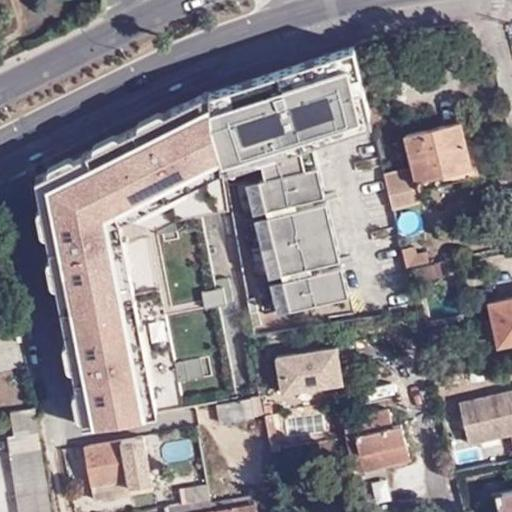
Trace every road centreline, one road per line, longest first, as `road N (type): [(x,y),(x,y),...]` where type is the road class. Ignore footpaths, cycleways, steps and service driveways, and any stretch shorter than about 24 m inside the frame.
road 1 (primary): [(0,144),(146,68),(349,0)]
road 2 (primary): [(177,0),(0,87)]
